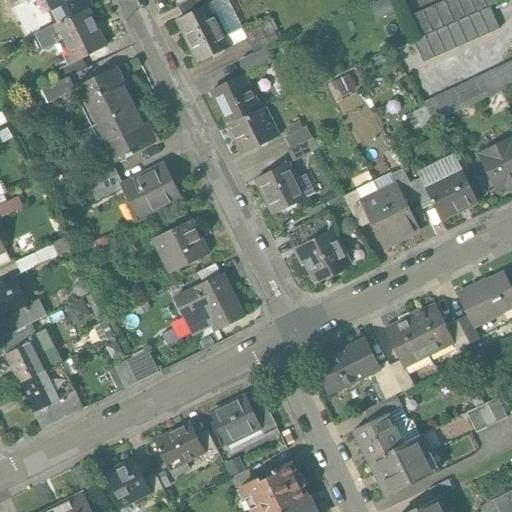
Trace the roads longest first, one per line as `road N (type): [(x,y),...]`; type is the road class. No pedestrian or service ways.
road 1 (residential): [(295,329),(132,0)]
road 2 (residential): [(275,339),(1,480)]
road 3 (residential): [(511,225),(295,329)]
road 4 (residential): [(275,339),(358,511)]
